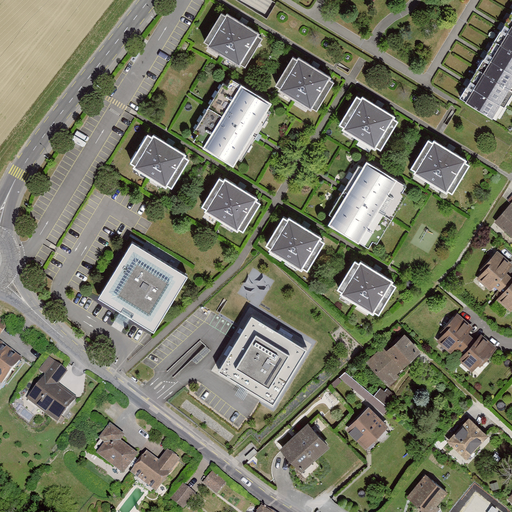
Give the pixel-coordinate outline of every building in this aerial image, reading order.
[(265,32),(224,7),(204,40),(245,65),(265,32)] [(511,94),(511,8),(462,96),(499,117),(511,94)] [(316,109),(336,75),(295,50),(275,84),(316,109)] [(191,137),(239,165),(276,102),(228,74),(191,137)] [(401,115),(359,90),(339,123),(381,148),(401,115)] [(149,128),(129,161),(171,186),(191,154),(149,128)] [(472,158),(431,133),(411,167),(452,191),(472,158)] [(369,158),(330,220),(374,247),(412,185),(369,158)] [(221,172),(201,205),(243,230),(263,196),(221,172)] [(511,202),(496,221),(511,234),(511,202)] [(327,235),(286,211),(266,243),(307,268),(327,235)] [(188,273),(133,239),(99,294),(154,328),(188,273)] [(511,264),(511,263),(498,252),(477,278),(492,291),(495,287),(502,292),(497,298),(511,311),(511,276),(506,271),(511,264)] [(399,280),(357,254),(337,287),(379,312),(399,280)] [(366,316),(371,308),(361,301),(356,309),(366,316)] [(307,345),(253,312),(220,367),(274,400),(307,345)] [(480,333),(459,314),(438,339),(473,370),(480,363),(482,365),(497,348),(480,333)] [(368,361),(389,384),(404,370),(402,367),(421,349),(406,332),(387,349),(384,345),(368,361)] [(0,341),(0,383),(21,358),(0,341)] [(47,374),(28,399),(58,422),(76,398),(58,384),(67,372),(50,359),(41,370),(47,374)] [(382,384),(373,394),(346,369),(340,375),(383,415),(397,399),(382,384)] [(370,406),(348,427),(367,446),(388,424),(370,406)] [(489,434),(470,417),(449,440),(468,457),(489,434)] [(281,447),(302,469),(329,444),(309,422),(281,447)] [(106,444),(98,454),(123,473),(138,455),(121,442),(125,437),(111,426),(100,439),(106,444)] [(181,460),(169,451),(160,463),(147,453),(131,473),(157,492),(181,460)] [(205,483),(217,493),(225,484),(213,474),(205,483)] [(426,474),(409,495),(430,511),(431,511),(448,491),(426,474)] [(183,483),(171,500),(184,509),(196,492),(183,483)]
